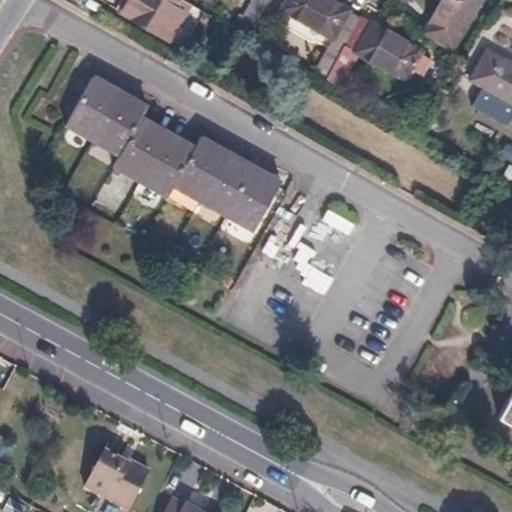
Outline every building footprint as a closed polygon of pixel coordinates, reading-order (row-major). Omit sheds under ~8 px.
[(129,0),(122,14),(166,39),(188,3),(182,0),(129,0)] [(267,4),(260,0),(253,0),(236,30),(248,37),(267,4)] [(287,14),(288,12),(328,35),(327,37),(332,40),(330,43),(341,50),(324,81),(333,86),(353,52),(359,56),(360,54),(400,77),(399,78),(405,81),(422,52),(416,49),(415,50),(376,27),(377,26),(370,22),(369,23),(360,18),(349,12),(350,10),(344,7),(343,8),(328,0),(286,0),(280,10),(287,14)] [(441,0),(433,13),(432,12),(420,32),(452,49),(464,30),(462,29),(479,0),(441,0)] [(208,14),(190,4),(169,41),(187,51),(208,14)] [(474,82),(475,80),(511,101),(511,66),(490,54),(491,53),(485,50),(469,79),(474,82)] [(90,141),(116,156),(110,167),(140,184),(165,199),(171,188),(196,203),(223,218),(249,233),(277,184),(251,169),(225,154),(200,139),(193,151),(168,136),(138,119),(145,108),(118,92),(92,77),(64,126),(90,141)] [(511,391),(498,416),(511,424),(511,391)] [(100,451),(98,455),(142,480),(146,473),(126,462),(124,465),(100,451)] [(98,455),(80,484),(125,509),(142,480),(98,455)] [(198,511),(183,503),(182,505),(168,498),(160,511),(198,511)]
